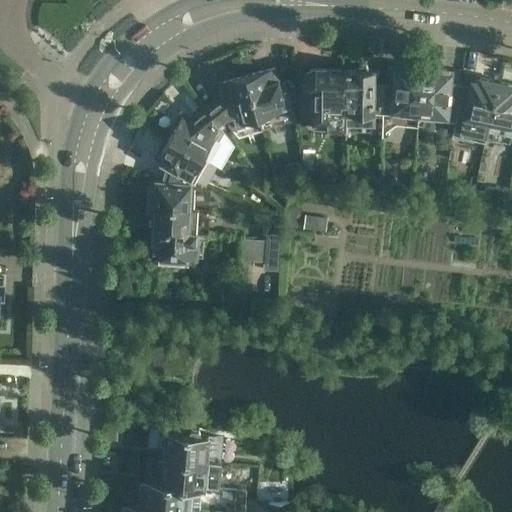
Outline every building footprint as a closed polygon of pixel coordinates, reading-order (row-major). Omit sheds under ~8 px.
[(385,113),(386,86),(380,86),(380,69),(372,69),(368,64),(365,64),(359,64),(356,68),(348,68),(347,127),(347,131),(382,132),(382,113),(385,113)] [(395,87),(386,86),(385,113),(385,125),(387,125),(391,123),(419,126),(419,117),(423,68),(406,67),(406,70),(397,69),(395,87)] [(269,68),(245,75),(257,116),(284,108),(282,100),(284,99),(278,78),(273,80),(269,68)] [(347,127),(348,68),(315,68),(313,68),(311,68),(309,69),(307,70),(306,71),(305,73),(304,74),(304,76),(304,78),(304,80),(304,81),(305,84),(306,85),(307,86),(309,88),(310,89),(312,89),(314,89),(314,126),(347,127)] [(440,70),(423,68),(419,117),(436,118),(436,112),(445,113),(449,74),(440,73),(440,70)] [(257,116),(245,75),(222,81),(226,93),(220,95),(221,96),(207,107),(220,124),(223,128),(231,123),(257,116)] [(488,128),(497,81),(480,77),(479,82),(471,80),(471,82),(472,82),(463,123),(488,128)] [(511,84),(497,81),(488,128),(511,133),(511,131),(511,84)] [(214,133),(220,124),(207,107),(192,118),(190,119),(187,117),(183,125),(178,122),(175,126),(173,124),(169,131),(171,133),(169,136),(210,159),(222,137),(214,133)] [(198,181),(210,159),(169,136),(167,140),(165,139),(161,146),(163,147),(160,151),(166,154),(162,162),(165,164),(160,180),(197,182),(198,181)] [(197,182),(160,180),(156,180),(156,189),(150,188),(149,193),(147,193),(147,201),(149,201),(149,205),(197,208),(197,207),(196,207),(197,182)] [(495,186),(494,193),(498,194),(499,194),(503,194),(509,195),(510,188),(499,187),(495,186)] [(195,233),(197,208),(149,205),(149,206),(155,206),(154,218),(151,218),(151,226),(154,226),(153,231),(195,233)] [(305,214),(303,228),(326,231),(328,216),(305,214)] [(194,258),(195,233),(153,231),(153,244),(150,244),(150,251),(152,251),(152,256),(158,256),(158,262),(188,264),(188,258),(194,258)] [(279,235),(265,234),(265,240),(264,261),(264,268),(279,269),(279,235)] [(254,263),(254,239),(241,239),(241,263),(254,263)] [(264,261),(265,240),(254,239),(254,263),(254,261),(264,261)] [(281,300),(277,300),(257,299),(256,311),(280,312),(281,300)] [(107,433),(107,441),(117,441),(117,433),(117,424),(108,424),(107,433)] [(164,447),(164,456),(182,458),(205,461),(206,453),(212,453),(217,450),(218,442),(214,437),(208,437),(208,435),(201,434),(200,434),(199,429),(191,428),(188,433),(187,433),(168,431),(168,430),(166,430),(166,433),(165,433),(165,434),(160,436),(160,444),(164,446),(164,447)] [(203,484),(205,461),(182,458),(164,456),(163,458),(163,459),(158,461),(157,468),(162,471),(162,472),(161,481),(192,484),(192,483),(203,484)] [(192,484),(161,481),(147,480),(147,479),(145,479),(145,481),(145,482),(140,484),(139,493),(144,495),(143,496),(144,496),(143,505),(175,508),(190,509),(192,484)] [(235,489),(233,511),(244,511),(246,490),(235,489)] [(174,511),(175,508),(143,505),(129,503),(129,502),(127,502),(127,505),(127,506),(122,508),(121,511),(174,511)] [(268,502),(268,511),(288,511),(288,502),(268,502)]
